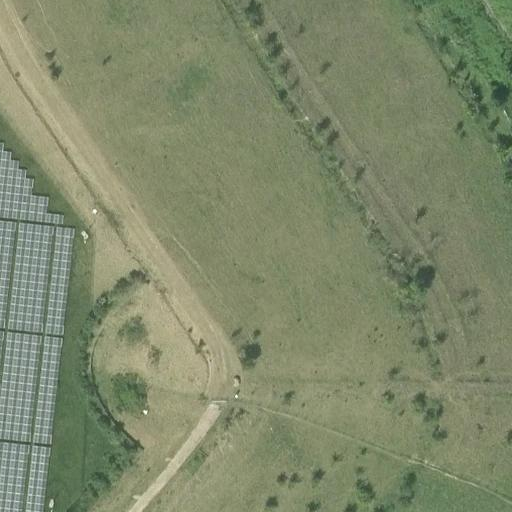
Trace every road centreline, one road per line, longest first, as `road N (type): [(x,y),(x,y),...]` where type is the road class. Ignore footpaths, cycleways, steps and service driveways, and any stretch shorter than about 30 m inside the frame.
road 1 (track): [(216,395),(216,346),(20,72),(0,20)]
road 2 (track): [(132,511),(189,445),(216,395)]
